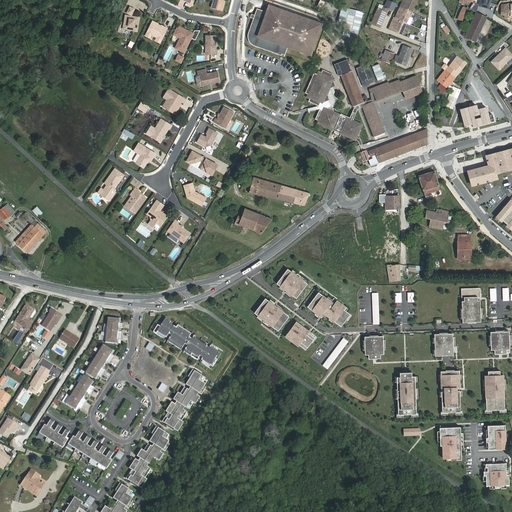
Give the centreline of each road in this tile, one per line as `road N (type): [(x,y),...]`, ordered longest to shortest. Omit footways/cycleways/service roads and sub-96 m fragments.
road 1 (residential): [(511,324),(323,329),(250,268)]
road 2 (residential): [(119,372),(92,413),(117,440),(135,437),(153,409),(148,391)]
road 3 (tertiary): [(435,0),(439,152)]
road 4 (residential): [(347,179),(335,148),(256,110),(237,90)]
road 5 (residential): [(237,90),(205,100),(156,189)]
road 6 (secondary): [(261,258),(140,297)]
road 7 (residential): [(439,152),(476,214),(511,246)]
